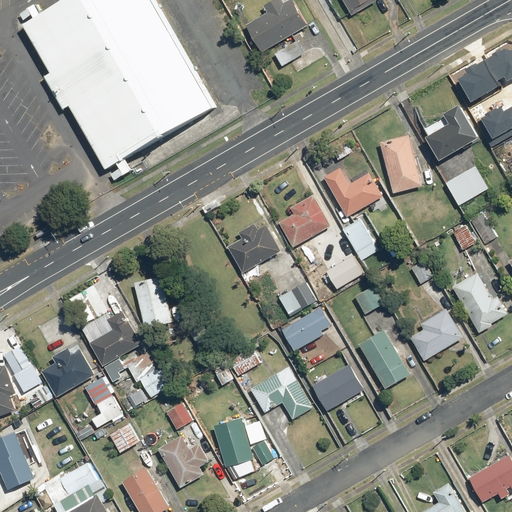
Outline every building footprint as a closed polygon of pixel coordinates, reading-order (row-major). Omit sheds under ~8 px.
[(210,110),(149,0),(64,0),(19,25),(99,171),(210,110)] [(249,25),(265,52),(310,25),(295,0),(291,0),(287,3),(285,0),(275,0),(266,6),(270,12),(249,25)] [(380,0),(379,0),(345,0),(354,15),(380,0)] [(277,53),(285,66),(307,53),(299,41),(277,53)] [(511,105),(511,73),(501,80),(499,77),(476,91),(491,117),(511,105)] [(483,137),(464,104),(448,113),(454,123),(430,137),(444,160),(483,137)] [(511,133),(503,118),(487,127),(498,144),(511,136),(511,133)] [(412,134),(383,142),(396,193),(425,186),(412,134)] [(511,143),(501,150),(508,161),(511,159),(511,143)] [(440,168),(462,205),(491,188),(468,151),(440,168)] [(344,167),(327,177),(350,217),(386,196),(372,172),(353,184),(344,167)] [(282,222),(296,247),(334,225),(316,194),(294,207),(297,213),(282,222)] [(499,237),(487,216),(475,223),(488,244),(499,237)] [(380,251),(362,219),(345,228),(364,260),(380,251)] [(230,246),(246,273),(285,250),(270,224),(261,229),(258,223),(242,232),(245,238),(230,246)] [(468,224),(455,231),(465,250),(469,248),(474,256),(480,252),(476,244),(478,243),(478,242),(480,240),(476,233),(474,234),(468,224)] [(329,271),(340,289),(367,273),(356,255),(329,271)] [(427,260),(414,267),(423,284),(436,276),(427,260)] [(480,273),(456,287),(482,333),(495,325),(495,323),(511,314),(500,296),(495,299),(480,273)] [(176,322),(165,276),(137,282),(148,328),(176,322)] [(281,297),(293,316),(319,301),(308,282),(281,297)] [(374,287),(358,296),(368,314),(384,305),(374,287)] [(284,330),(297,351),(326,334),(324,331),(335,325),(324,307),(284,330)] [(413,337),(428,360),(467,337),(449,308),(424,323),(428,329),(413,337)] [(116,329),(93,342),(106,365),(145,343),(126,310),(110,319),(116,329)] [(388,329),(362,344),(388,389),(414,374),(388,329)] [(231,360),(240,376),(263,362),(254,346),(231,360)] [(24,347),(7,355),(17,374),(34,366),(24,347)] [(98,374),(83,349),(75,354),(71,347),(56,357),(60,363),(45,372),(60,397),(98,374)] [(178,384),(156,347),(129,363),(139,382),(143,380),(153,398),(178,384)] [(108,368),(116,381),(125,376),(122,371),(128,368),(123,359),(108,368)] [(315,385),(330,411),(368,389),(353,363),(323,381),(321,377),(315,381),(317,384),(315,385)] [(9,364),(0,367),(0,415),(17,410),(12,394),(18,392),(9,364)] [(292,366),(254,389),(268,412),(285,402),(295,419),(316,407),(292,366)] [(107,375),(88,386),(97,403),(116,392),(107,375)] [(49,385),(28,398),(36,410),(57,398),(49,385)] [(124,400),(130,411),(150,400),(144,389),(124,400)] [(95,419),(100,428),(115,419),(116,421),(127,415),(115,395),(98,404),(104,414),(95,419)] [(185,402),(169,412),(179,429),(196,420),(185,402)] [(245,418),(217,426),(229,467),(257,459),(245,418)] [(57,421),(42,432),(60,456),(75,444),(57,421)] [(92,423),(77,432),(83,442),(98,433),(92,423)] [(112,434),(123,453),(142,441),(131,423),(112,434)] [(23,428),(0,436),(0,453),(2,460),(0,460),(0,461),(10,490),(38,480),(24,444),(28,442),(23,428)] [(184,435),(161,448),(183,488),(207,474),(203,467),(212,461),(202,444),(193,449),(184,435)] [(277,457),(266,440),(255,447),(265,464),(277,457)] [(511,454),(472,477),(486,502),(502,493),(505,498),(511,494),(511,491),(510,488),(511,486),(511,454)] [(120,511),(116,502),(109,506),(106,501),(113,498),(102,478),(99,480),(90,463),(63,478),(72,494),(56,503),(61,511),(120,511)] [(149,468),(125,482),(142,511),(164,511),(172,508),(149,468)] [(424,511),(469,511),(452,483),(436,492),(442,502),(424,511)]
